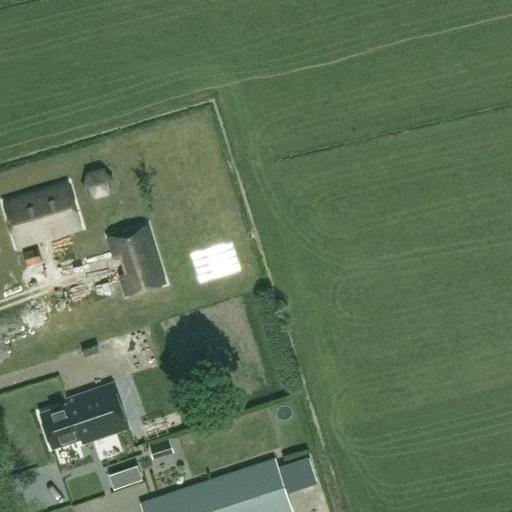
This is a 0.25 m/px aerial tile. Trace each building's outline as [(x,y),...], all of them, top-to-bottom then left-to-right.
[(68,183),(4,203),(17,246),(81,227),(68,183)] [(147,226),(112,237),(118,257),(121,256),(126,273),(123,273),(130,294),(165,283),(147,226)] [(27,265),(42,260),(39,249),(23,253),(27,265)] [(110,347),(114,363),(147,354),(142,338),(110,347)] [(94,391),(86,394),(67,400),(68,404),(40,413),(51,448),(79,439),(81,444),(128,429),(115,385),(94,391)] [(140,503),(143,511),(291,511),(274,459),(140,503)]
